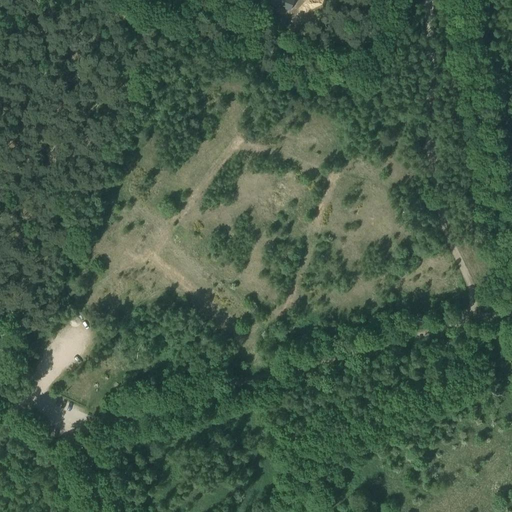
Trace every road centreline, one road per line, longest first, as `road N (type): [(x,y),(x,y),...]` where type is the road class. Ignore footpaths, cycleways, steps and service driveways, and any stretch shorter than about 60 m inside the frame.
road 1 (track): [(476,316),(76,426)]
road 2 (track): [(427,0),(437,209),(476,316)]
